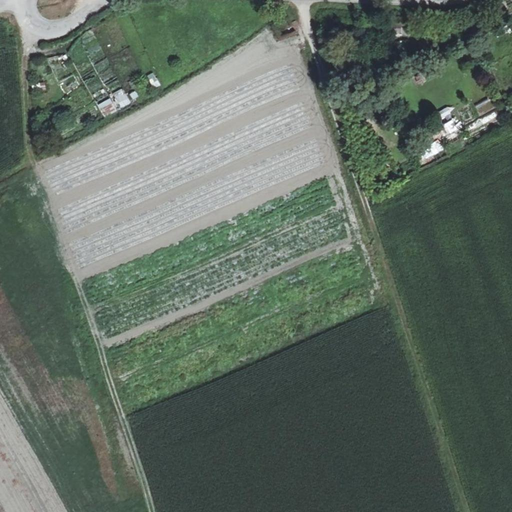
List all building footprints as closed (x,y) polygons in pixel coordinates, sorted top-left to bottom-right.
[(274,26),(282,40),(296,32),(289,19),(274,26)] [(153,89),(160,85),(153,72),(146,76),(153,89)] [(32,91),(45,89),(43,81),(30,84),(32,91)] [(114,91),(118,107),(128,104),(124,88),(114,91)] [(104,117),(116,111),(109,98),(97,104),(104,117)] [(440,121),(452,116),(447,105),(435,111),(440,121)] [(453,131),(444,135),(446,141),(455,138),(453,131)] [(439,142),(430,147),(434,154),(443,149),(439,142)]
